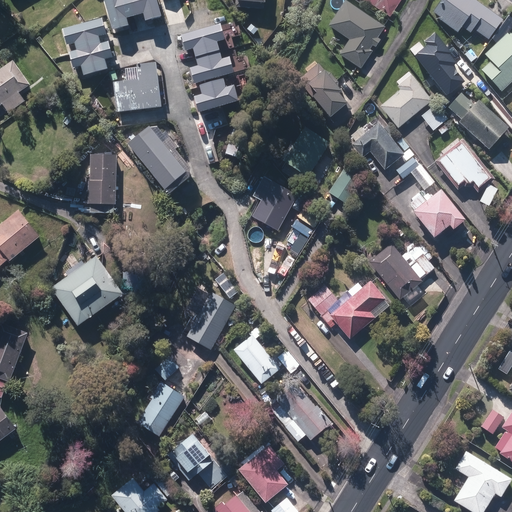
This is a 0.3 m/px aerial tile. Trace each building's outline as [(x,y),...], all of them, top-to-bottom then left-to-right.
[(102,0),(112,33),(128,28),(126,20),(133,18),(127,0),(102,0)] [(160,18),(155,0),(130,0),(135,16),(145,13),(147,21),(160,18)] [(361,0),(389,19),(401,0),(361,0)] [(475,0),(441,0),(433,13),(439,17),(437,20),(457,34),(460,29),(468,35),(472,30),(489,42),(504,20),(475,0)] [(340,56),(361,70),(373,53),(370,51),(373,47),(376,49),(381,41),(377,39),(384,29),(346,3),(329,28),(350,42),(340,56)] [(103,20),(61,30),(65,48),(74,46),(76,53),(68,54),(72,70),(81,68),(83,79),(107,74),(105,62),(113,60),(109,44),(101,46),(98,37),(107,35),(103,20)] [(224,40),(220,26),(180,36),(184,51),(192,49),(196,66),(188,68),(192,86),(232,76),(229,61),(221,62),(216,42),(224,40)] [(429,45),(416,55),(446,96),(466,81),(454,65),(458,63),(435,33),(425,41),(429,45)] [(511,38),(507,34),(485,55),(491,61),(481,71),(502,93),(511,83),(511,38)] [(0,71),(0,107),(3,106),(9,114),(24,103),(19,95),(30,87),(13,63),(0,71)] [(114,85),(117,114),(161,109),(156,64),(144,65),(146,81),(114,85)] [(299,82),(335,125),(352,111),(339,95),(341,93),(318,66),(299,82)] [(396,87),(400,92),(380,108),(397,129),(432,101),(415,80),(411,75),(396,87)] [(197,116),(239,105),(233,85),(223,87),(221,81),(200,87),(202,93),(191,96),(197,116)] [(447,107),(461,120),(458,122),(489,151),(509,129),(478,101),(473,106),(459,93),(447,107)] [(435,105),(422,117),(433,130),(447,118),(435,105)] [(351,137),(355,142),(351,145),(363,160),(370,154),(383,170),(403,154),(378,124),(375,126),(371,121),(351,137)] [(0,146),(0,162),(22,163),(21,175),(43,176),(43,168),(46,168),(49,123),(24,122),(23,138),(1,137),(0,146)] [(130,138),(132,141),(128,145),(166,192),(188,173),(150,126),(137,137),(134,134),(130,138)] [(280,161),(307,179),(329,145),(305,130),(293,149),(289,146),(280,161)] [(460,189),(467,184),(468,186),(472,183),(479,191),(494,179),(484,165),(465,142),(439,162),(457,186),(460,189)] [(90,214),(114,215),(114,206),(116,206),(117,156),(91,155),(90,182),(89,182),(88,205),(91,206),(90,214)] [(412,159),(396,171),(403,180),(418,167),(412,159)] [(345,169),(357,178),(361,172),(349,163),(345,169)] [(422,166),(411,173),(423,191),(434,183),(422,166)] [(328,194),(347,207),(362,184),(343,172),(328,194)] [(252,219),(278,233),(297,197),(272,183),(252,219)] [(489,184),(479,202),(489,208),(499,190),(489,184)] [(410,205),(415,211),(411,213),(433,239),(448,227),(451,231),(465,221),(461,216),(439,190),(424,203),(419,197),(410,205)] [(0,267),(8,261),(10,262),(40,238),(19,212),(0,226),(0,267)] [(391,245),(369,263),(400,301),(422,283),(391,245)] [(51,290),(77,327),(123,296),(96,259),(51,290)] [(337,325),(350,341),(375,320),(370,314),(386,301),(370,283),(369,284),(368,282),(361,282),(337,301),(326,288),(301,309),(323,336),(337,325)] [(187,338),(211,352),(236,308),(212,294),(187,338)] [(0,398),(2,399),(8,383),(10,384),(27,335),(0,325),(0,326),(0,398)] [(234,352),(262,385),(280,371),(278,369),(283,365),(291,375),(296,371),(282,353),(272,361),(255,341),(262,335),(257,329),(249,335),(251,338),(234,352)] [(511,353),(511,352),(497,369),(504,375),(511,365),(511,353)] [(155,371),(165,382),(179,369),(169,358),(155,371)] [(286,428),(298,443),(306,436),(310,442),(331,424),(317,407),(315,408),(293,382),(274,398),(294,422),(286,428)] [(137,424),(159,438),(185,398),(162,384),(137,424)] [(187,411),(194,420),(200,415),(192,407),(187,411)] [(0,442),(16,430),(0,408),(0,442)] [(491,410),(480,426),(493,435),(504,419),(491,410)] [(511,411),(501,428),(507,432),(506,434),(504,433),(494,447),(500,451),(499,453),(511,461),(511,411)] [(198,474),(214,494),(236,475),(221,456),(214,461),(193,435),(167,456),(189,482),(198,474)] [(239,471),(266,504),(288,487),(276,472),(284,466),(269,447),(239,471)] [(511,479),(465,451),(454,469),(468,477),(453,500),(472,511),(482,511),(494,493),(500,497),(511,479)] [(154,482),(167,498),(176,490),(163,475),(154,482)] [(112,497),(123,511),(159,511),(160,511),(157,509),(167,501),(154,485),(153,487),(148,480),(139,488),(133,480),(112,497)] [(213,511),(258,511),(243,493),(225,507),(222,503),(213,511)] [(272,511),(296,511),(287,500),(272,511)]
